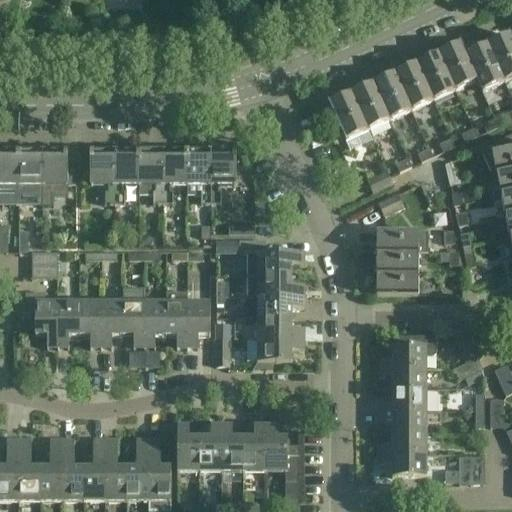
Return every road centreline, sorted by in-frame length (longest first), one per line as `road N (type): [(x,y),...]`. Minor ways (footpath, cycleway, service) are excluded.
road 1 (residential): [(0,397),(68,415),(123,415),(203,386),(342,386)]
road 2 (residential): [(343,320),(335,262),(249,87)]
road 3 (tertiary): [(0,106),(154,104),(249,87)]
road 4 (tertiary): [(249,87),(452,0)]
road 5 (residential): [(341,494),(497,494),(498,444)]
road 6 (residential): [(511,319),(343,320)]
